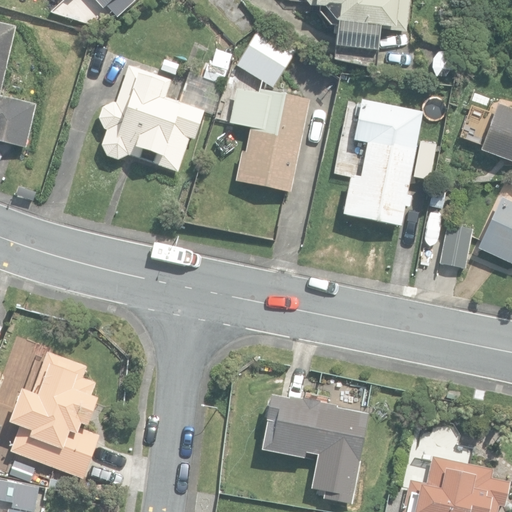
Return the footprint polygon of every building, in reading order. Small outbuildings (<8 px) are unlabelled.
[(94,0),(103,9),(113,0),(94,0)] [(304,0),(311,8),(318,9),(317,14),(329,28),(333,28),(332,60),(376,70),(380,30),(406,33),(409,0),(304,0)] [(0,141),(24,148),(34,105),(0,96),(0,88),(15,28),(0,24),(0,141)] [(235,64),(273,87),(299,49),(258,25),(235,64)] [(236,53),(214,48),(207,81),(229,85),(236,53)] [(451,71),(452,60),(448,52),(439,51),(434,58),(433,67),(437,77),(446,77),(451,71)] [(175,75),(178,65),(164,60),(161,70),(175,75)] [(128,155),(178,172),(190,138),(194,140),(205,110),(168,97),(173,82),(129,66),(116,102),(114,101),(103,106),(99,119),(104,129),(107,130),(101,145),(107,157),(118,160),(128,155)] [(235,181),(289,193),(309,100),(254,88),(247,126),(250,127),(245,152),(241,152),(235,181)] [(411,196),(408,196),(424,112),(360,100),(353,141),(367,142),(360,177),(351,176),(342,215),(400,227),(405,207),(409,207),(411,196)] [(511,110),(497,105),(480,151),(511,162),(511,110)] [(511,201),(502,197),(477,249),(511,264),(511,201)] [(441,263),(466,268),(473,229),(448,223),(441,263)] [(12,453),(84,479),(100,435),(79,428),(81,423),(88,426),(98,398),(92,396),(97,383),(83,378),(87,366),(47,352),(32,393),(21,389),(8,423),(22,428),(12,453)] [(306,452),(359,462),(368,415),(335,409),(336,406),(289,397),(289,400),(271,396),(262,450),(305,457),(306,452)] [(500,451),(506,453),(511,448),(510,440),(503,438),(497,445),(500,451)] [(497,511),(498,506),(504,508),(509,483),(491,479),(493,470),(432,457),(426,483),(410,479),(402,511),(497,511)]
